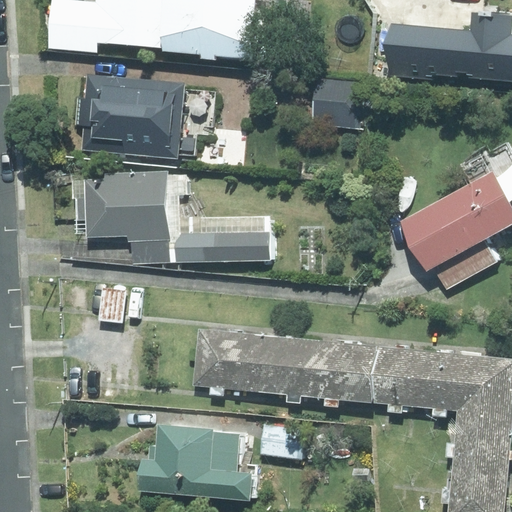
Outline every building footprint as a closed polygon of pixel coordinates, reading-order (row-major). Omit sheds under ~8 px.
[(251,63),(257,2),(237,0),(104,0),(105,3),(73,0),(53,0),(49,51),(98,56),(99,50),(251,63)] [(179,164),(186,87),(88,77),(81,154),(179,164)] [(364,86),(317,81),(312,127),(360,132),(364,86)] [(133,245),(133,266),(271,264),(271,234),(172,236),(171,175),(104,176),(104,182),(85,183),(86,241),(128,240),(128,245),(133,245)] [(435,272),(447,293),(498,265),(487,244),(511,231),(511,210),(494,177),(401,227),(427,277),(435,272)] [(126,290),(101,288),(98,322),(123,324),(126,290)] [(511,362),(198,332),(193,389),(457,415),(447,511),(504,511),(511,436),(511,362)] [(265,428),(260,457),(296,462),(300,432),(265,428)] [(142,463),(140,496),(251,505),(254,478),(237,476),(240,436),(158,429),(155,464),(142,463)]
